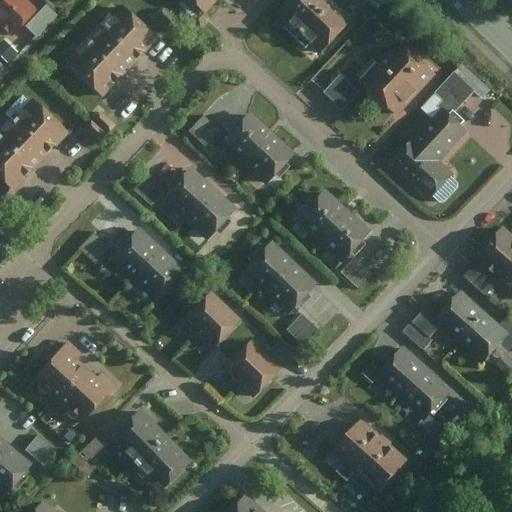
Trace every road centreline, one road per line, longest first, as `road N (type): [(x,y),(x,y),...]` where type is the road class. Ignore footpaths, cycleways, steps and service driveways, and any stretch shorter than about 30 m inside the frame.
road 1 (residential): [(0,340),(1,301),(29,253),(219,62),(238,60),(441,246)]
road 2 (residential): [(441,246),(187,511)]
